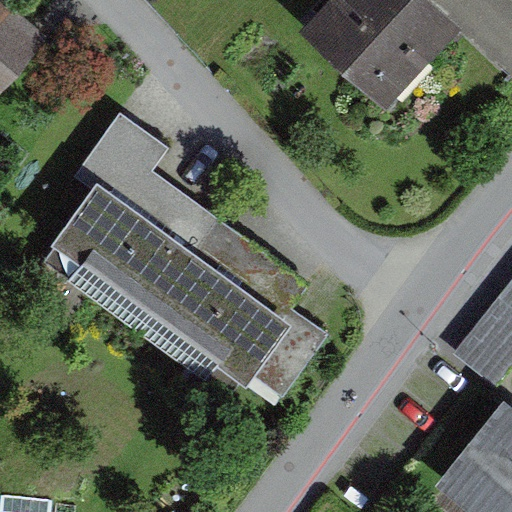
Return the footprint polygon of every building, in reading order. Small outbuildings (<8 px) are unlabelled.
[(0,0),(0,101),(59,34),(19,0),(0,0)] [(333,0),(316,18),(402,103),(484,20),(463,0),(333,0)] [(294,399),(344,330),(309,306),(328,280),(170,168),(187,144),(139,109),(98,166),(115,178),(69,241),(96,261),(84,278),(227,379),(241,360),(294,399)] [(511,291),(466,348),(509,383),(511,379),(511,291)] [(511,511),(511,409),(455,480),(494,511),(511,511)]
